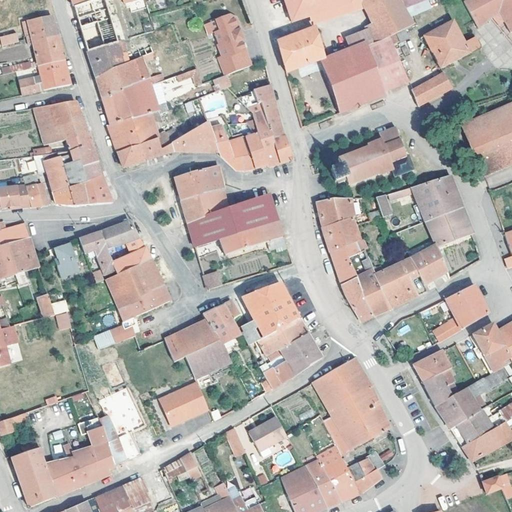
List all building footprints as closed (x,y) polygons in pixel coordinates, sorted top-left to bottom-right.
[(101,0),(68,0),(69,3),(84,52),(114,43),(101,0)] [(101,0),(114,43),(117,42),(122,40),(110,0),(101,0)] [(282,0),(286,9),(290,21),(352,0),(282,0)] [(401,6),(397,0),(359,0),(379,38),(379,39),(386,35),(410,22),(401,6)] [(511,0),(461,0),(476,27),(503,13),(503,19),(504,23),(505,25),(506,27),(511,30),(511,31),(511,36),(511,35),(511,0)] [(55,37),(48,15),(19,22),(25,43),(55,37)] [(211,20),(215,31),(234,26),(232,18),(225,15),(211,20)] [(437,66),(477,45),(471,34),(461,39),(450,18),(421,33),(437,66)] [(235,30),(234,26),(215,31),(210,32),(214,45),(212,46),(216,57),(213,59),(219,76),(220,76),(244,66),(239,52),(240,51),(236,40),(234,36),(236,36),(234,30),(235,30)] [(312,27),(294,34),(275,41),(284,72),(317,59),(322,58),(312,27)] [(0,36),(0,45),(16,41),(13,33),(0,36)] [(381,89),(406,79),(386,35),(379,39),(379,38),(364,44),(381,89)] [(59,50),(55,37),(25,43),(25,46),(31,45),(36,66),(61,60),(59,50)] [(122,57),(117,42),(114,43),(84,52),(89,66),(93,77),(108,68),(124,62),(122,57)] [(381,89),(364,44),(364,42),(322,58),(317,59),(337,111),(382,93),(381,89)] [(148,53),(150,51),(148,46),(122,57),(124,62),(138,56),(148,53)] [(148,53),(138,56),(141,63),(150,59),(148,53)] [(138,56),(124,62),(108,68),(93,77),(96,87),(100,98),(146,78),(141,63),(138,56)] [(64,73),(61,60),(36,66),(39,76),(42,90),(67,84),(64,73)] [(3,72),(31,67),(30,62),(2,67),(3,72)] [(199,82),(194,68),(173,75),(175,81),(190,76),(194,85),(199,82)] [(441,70),(409,88),(415,104),(448,85),(441,70)] [(158,74),(146,78),(148,85),(160,80),(158,74)] [(42,90),(39,76),(31,78),(34,91),(42,90)] [(224,86),(220,76),(219,76),(215,78),(217,83),(219,88),(224,86)] [(34,91),(31,78),(16,82),(19,95),(34,91)] [(148,85),(146,78),(100,98),(104,112),(109,124),(150,113),(156,112),(157,111),(148,85)] [(270,98),(267,84),(250,89),(251,92),(235,97),(250,113),(259,109),(262,117),(274,113),(270,98)] [(172,94),(170,89),(161,92),(164,100),(173,97),(172,94)] [(511,100),(459,124),(480,174),(511,160),(511,100)] [(72,101),(30,108),(37,132),(77,117),(72,101)] [(193,101),(184,103),(186,113),(194,111),(193,101)] [(290,158),(274,113),(262,117),(259,109),(250,113),(252,120),(244,123),(252,134),(256,133),(266,165),(278,161),(290,158)] [(154,136),(150,113),(109,124),(104,124),(109,139),(114,151),(138,143),(154,138),(154,136)] [(81,125),(77,117),(37,132),(40,145),(63,138),(68,150),(87,142),(81,125)] [(216,150),(207,128),(204,120),(197,124),(177,136),(164,144),(172,151),(190,151),(216,150)] [(226,144),(219,124),(207,128),(216,150),(219,154),(234,167),(252,169),(242,138),(226,144)] [(365,144),(366,148),(336,158),(339,164),(329,168),(333,180),(335,178),(337,182),(344,179),(346,184),(375,172),(376,173),(390,168),(392,172),(391,172),(392,176),(395,174),(394,173),(407,169),(408,170),(411,168),(410,165),(409,165),(404,154),(403,154),(393,125),(378,134),(380,139),(365,144)] [(171,126),(154,136),(154,138),(156,149),(164,144),(177,136),(171,126)] [(256,133),(252,134),(242,138),(252,169),(259,167),(266,165),(256,133)] [(172,151),(164,144),(156,149),(154,138),(138,143),(143,159),(151,157),(172,151)] [(95,165),(87,142),(68,150),(71,160),(75,171),(95,165)] [(143,159),(138,143),(114,151),(120,166),(143,159)] [(29,150),(30,156),(48,153),(47,147),(29,150)] [(75,171),(71,160),(66,162),(61,164),(58,156),(42,162),(41,158),(33,161),(38,174),(45,172),(51,191),(65,187),(99,177),(95,165),(75,171)] [(220,188),(215,164),(172,177),(175,189),(179,201),(220,188)] [(33,174),(20,177),(23,185),(23,187),(34,185),(35,185),(33,174)] [(410,186),(412,193),(423,221),(460,207),(455,192),(447,174),(410,186)] [(109,203),(99,177),(65,187),(72,206),(89,204),(109,203)] [(39,184),(35,185),(34,185),(40,207),(45,206),(39,184)] [(29,207),(23,187),(23,185),(0,189),(0,209),(9,207),(8,206),(15,204),(16,206),(19,206),(20,208),(29,207)] [(40,207),(34,185),(23,187),(29,207),(30,208),(40,207)] [(410,186),(385,193),(387,201),(412,193),(410,186)] [(72,206),(65,187),(51,191),(56,205),(61,205),(72,206)] [(185,223),(224,208),(222,199),(220,188),(179,201),(185,223)] [(266,194),(224,208),(185,223),(192,246),(217,239),(222,255),(239,250),(245,248),(265,242),(280,236),(266,194)] [(374,196),(382,216),(389,213),(381,194),(374,196)] [(353,209),(349,197),(331,198),(314,201),(317,214),(320,226),(351,216),(355,215),(354,214),(353,209)] [(364,211),(362,205),(353,209),(354,214),(364,211)] [(460,207),(423,221),(433,244),(434,243),(435,244),(470,231),(466,220),(460,207)] [(360,239),(351,216),(320,226),(325,241),(329,252),(342,246),(360,239)] [(126,222),(98,232),(104,249),(135,237),(131,230),(126,222)] [(27,238),(23,224),(6,228),(2,229),(0,230),(0,245),(3,244),(27,238)] [(511,259),(511,228),(502,232),(510,253),(511,259)] [(86,237),(77,240),(82,254),(92,250),(100,270),(89,274),(93,284),(101,280),(99,276),(112,270),(109,262),(104,249),(98,232),(86,237)] [(283,244),(280,236),(265,242),(267,249),(283,244)] [(109,262),(141,247),(135,237),(104,249),(109,262)] [(30,247),(27,238),(3,244),(13,275),(16,285),(26,282),(22,271),(37,267),(30,247)] [(77,270),(67,243),(59,246),(51,249),(54,257),(56,261),(52,262),(58,276),(77,270)] [(433,244),(409,257),(417,272),(418,274),(421,272),(423,283),(439,273),(442,280),(448,277),(435,244),(434,243),(433,244)] [(0,279),(13,275),(3,244),(0,245),(0,279)] [(342,246),(329,252),(335,269),(340,284),(356,276),(352,266),(342,246)] [(142,247),(141,247),(109,262),(112,270),(113,274),(148,258),(145,253),(142,247)] [(205,253),(195,256),(201,276),(211,273),(205,253)] [(417,272),(409,257),(375,273),(374,274),(389,306),(405,299),(416,294),(412,275),(417,272)] [(160,284),(148,258),(113,274),(103,279),(116,307),(160,284)] [(373,268),(368,259),(362,261),(367,271),(373,268)] [(374,274),(375,273),(373,268),(367,271),(356,276),(371,314),(379,311),(389,306),(374,274)] [(215,271),(211,273),(201,276),(206,290),(220,285),(215,271)] [(356,276),(340,284),(343,292),(358,320),(371,314),(356,276)] [(259,290),(240,297),(252,319),(241,326),(244,332),(251,329),(257,340),(297,318),(278,282),(259,290)] [(164,292),(160,284),(116,307),(122,320),(123,321),(127,319),(134,316),(167,300),(168,300),(164,292)] [(472,284),(444,298),(455,321),(459,328),(486,312),(479,299),(472,284)] [(35,298),(41,318),(52,316),(45,294),(35,298)] [(201,314),(204,319),(225,353),(228,351),(230,350),(228,346),(225,341),(240,334),(230,319),(238,314),(230,300),(213,308),(209,310),(201,314)] [(68,312),(55,315),(59,330),(71,327),(68,312)] [(138,328),(135,320),(134,316),(127,319),(131,330),(138,328)] [(50,318),(39,321),(43,333),(53,330),(50,318)] [(301,325),(297,318),(257,340),(266,356),(278,349),(306,334),(301,325)] [(134,336),(131,330),(127,319),(123,321),(122,320),(121,321),(120,322),(119,324),(119,326),(120,328),(91,338),(97,349),(134,336)] [(226,355),(225,353),(204,319),(192,325),(178,331),(162,338),(172,361),(182,357),(192,378),(230,360),(226,355)] [(511,319),(505,324),(495,330),(497,333),(500,339),(509,356),(508,356),(510,359),(511,361),(511,319)] [(431,344),(459,328),(455,321),(428,336),(431,344)] [(480,349),(487,345),(484,340),(497,333),(495,330),(491,322),(471,333),(475,340),(480,349)] [(15,325),(8,327),(0,329),(0,364),(9,362),(4,345),(19,343),(15,325)] [(399,328),(400,334),(411,331),(409,325),(399,328)] [(251,329),(244,332),(242,333),(245,338),(249,345),(257,340),(251,329)] [(242,333),(240,334),(225,341),(228,346),(245,338),(242,333)] [(312,343),(306,334),(278,349),(281,355),(284,360),(293,375),(321,357),(312,343)] [(509,356),(500,339),(487,345),(480,349),(486,360),(491,371),(503,365),(504,364),(503,363),(501,360),(508,356),(509,356)] [(448,367),(440,349),(411,364),(415,371),(420,381),(446,368),(448,367)] [(351,357),(311,381),(327,408),(369,385),(351,357)] [(511,373),(511,361),(510,359),(503,363),(504,364),(503,365),(510,375),(511,373)] [(293,375),(284,360),(272,367),(281,382),(293,375)] [(281,382),(272,367),(261,373),(267,383),(270,388),(277,384),(281,382)] [(433,404),(450,394),(444,383),(452,379),(446,368),(420,381),(425,390),(433,404)] [(197,379),(200,387),(214,382),(210,374),(197,379)] [(482,376),(475,380),(465,385),(471,396),(487,387),(482,376)] [(444,383),(450,394),(458,390),(452,379),(444,383)] [(158,400),(170,426),(207,409),(195,383),(158,400)] [(264,392),(270,388),(267,383),(261,387),(264,392)] [(369,385),(327,408),(330,414),(350,447),(389,427),(380,408),(374,396),(369,385)] [(471,396),(465,385),(458,390),(450,394),(433,404),(439,413),(449,427),(478,408),(471,396)] [(127,388),(111,394),(122,418),(129,415),(135,427),(143,424),(127,388)] [(45,399),(47,405),(58,402),(56,396),(45,399)] [(491,427),(480,407),(478,408),(449,427),(453,434),(460,445),(491,427)] [(215,408),(208,411),(208,412),(212,420),(219,416),(215,408)] [(25,412),(7,419),(10,427),(28,420),(25,412)] [(350,447),(330,414),(320,419),(334,445),(336,449),(339,454),(351,448),(350,447)] [(105,416),(96,419),(112,464),(121,460),(105,416)] [(286,432),(276,416),(260,425),(261,427),(250,434),(258,448),(267,443),(286,432)] [(112,464),(96,419),(95,417),(77,424),(80,435),(87,433),(92,445),(71,453),(68,444),(62,446),(66,458),(44,466),(55,496),(109,473),(107,468),(112,465),(112,464)] [(7,419),(0,421),(0,435),(0,436),(12,431),(10,427),(7,419)] [(511,437),(511,434),(503,420),(491,427),(460,445),(464,450),(470,459),(511,437)] [(248,432),(250,434),(261,427),(260,425),(248,432)] [(232,426),(223,431),(234,454),(243,449),(232,426)] [(61,429),(50,433),(53,441),(64,437),(61,429)] [(267,443),(258,448),(261,454),(270,449),(267,443)] [(334,445),(317,454),(320,458),(336,449),(334,445)] [(37,448),(10,456),(20,486),(28,507),(55,496),(44,466),(37,448)] [(336,449),(320,458),(340,500),(348,496),(359,492),(353,480),(346,467),(339,454),(336,449)] [(380,454),(383,461),(394,456),(391,449),(380,454)] [(364,455),(365,457),(373,468),(375,466),(375,467),(383,463),(374,450),(364,455)] [(185,455),(180,458),(185,470),(191,467),(185,455)] [(353,480),(373,468),(365,457),(346,467),(353,480)] [(180,458),(170,464),(175,475),(185,470),(180,458)] [(320,458),(306,464),(327,506),(334,503),(340,500),(320,458)] [(170,464),(161,468),(166,479),(175,475),(170,464)] [(327,506),(306,464),(281,477),(294,511),(310,511),(312,511),(327,506)] [(353,480),(359,492),(369,483),(380,475),(375,467),(375,466),(373,468),(353,480)] [(503,472),(496,475),(499,483),(506,479),(503,472)] [(257,477),(261,485),(268,482),(264,473),(257,477)] [(496,475),(481,481),(484,487),(485,492),(486,493),(501,487),(499,483),(496,475)] [(140,477),(108,491),(118,511),(149,500),(145,491),(147,490),(140,477)] [(216,490),(221,500),(230,495),(225,486),(216,490)] [(253,490),(240,496),(248,511),(260,505),(258,502),(253,490)] [(108,491),(93,497),(100,511),(116,511),(118,511),(108,491)] [(230,495),(221,500),(203,508),(204,511),(238,511),(232,500),(230,495)] [(248,511),(240,496),(232,500),(238,511),(262,511),(260,505),(248,511)] [(153,511),(154,511),(151,505),(149,500),(118,511),(153,511)] [(89,511),(84,501),(63,510),(63,511),(89,511)]
